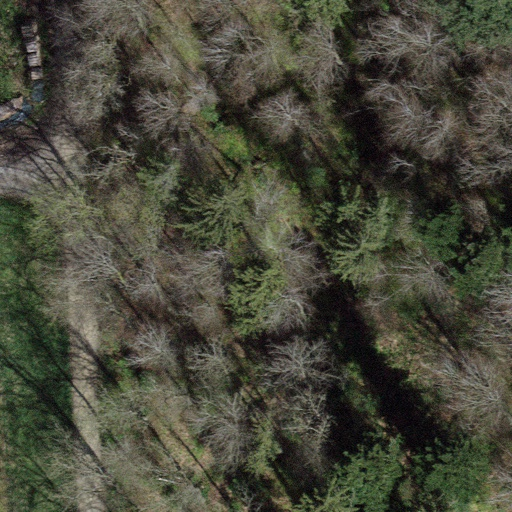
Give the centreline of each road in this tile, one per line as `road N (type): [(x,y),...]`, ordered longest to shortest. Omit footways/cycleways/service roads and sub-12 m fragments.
road 1 (track): [(89,511),(68,158)]
road 2 (track): [(68,158),(55,0)]
